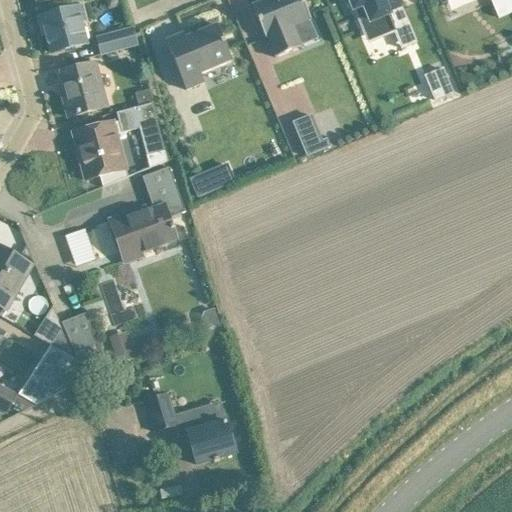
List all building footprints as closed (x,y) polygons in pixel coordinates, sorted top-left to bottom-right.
[(266,0),(252,6),(265,39),(267,38),(275,58),(293,51),(284,31),(292,28),(293,30),(294,29),(293,27),(311,20),(304,5),(307,1),(306,0),(266,0)] [(398,0),(349,0),(354,10),(364,6),(377,37),(394,30),(395,33),(410,27),(398,0)] [(490,0),(498,18),(511,12),(511,2),(511,0),(490,0)] [(42,17),(52,54),(71,49),(87,44),(81,22),(86,21),(82,6),(61,12),(42,17)] [(183,32),(165,40),(186,91),(203,84),(206,90),(251,72),(240,45),(227,50),(216,24),(185,37),(183,32)] [(133,29),(132,29),(98,38),(102,55),(137,45),(133,29)] [(68,118),(88,113),(107,107),(95,63),(80,67),(61,72),(68,100),(64,101),(68,118)] [(436,101),(453,94),(443,70),(426,77),(436,101)] [(145,91),(135,94),(139,107),(151,104),(153,104),(149,90),(148,90),(145,91)] [(92,129),(72,134),(73,135),(77,134),(84,159),(80,160),(85,181),(100,177),(103,188),(128,177),(127,170),(118,140),(125,138),(126,132),(139,129),(147,156),(150,169),(168,162),(165,152),(153,104),(151,104),(139,107),(117,113),(119,122),(114,124),(114,122),(92,129)] [(293,124),(307,158),(330,148),(327,140),(322,142),(312,116),(293,124)] [(142,258),(140,253),(176,240),(172,231),(174,230),(173,227),(171,227),(168,218),(185,212),(169,168),(142,178),(152,205),(162,201),(164,206),(136,217),(134,212),(110,221),(125,264),(142,258)] [(203,174),(189,180),(197,199),(211,193),(203,174)] [(0,307),(6,311),(24,280),(20,277),(27,264),(0,247),(0,307)] [(121,259),(99,268),(108,291),(102,293),(116,325),(150,311),(146,300),(138,303),(121,259)] [(62,323),(86,381),(109,371),(85,313),(62,323)] [(219,325),(204,330),(206,336),(221,331),(219,325)] [(51,346),(76,361),(61,328),(51,346)] [(129,341),(111,347),(117,365),(135,359),(129,341)] [(173,362),(155,371),(159,379),(177,370),(173,362)] [(0,387),(0,409),(7,414),(11,405),(24,412),(33,407),(16,397),(0,387)] [(178,425),(169,395),(145,401),(154,432),(178,425)] [(226,422),(188,433),(197,466),(213,461),(214,463),(219,461),(219,459),(236,454),(226,422)]
